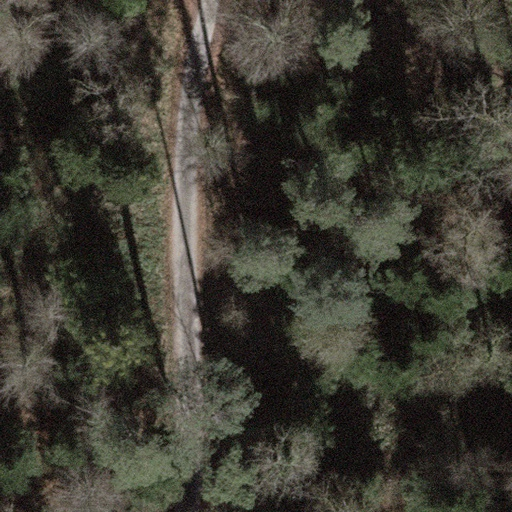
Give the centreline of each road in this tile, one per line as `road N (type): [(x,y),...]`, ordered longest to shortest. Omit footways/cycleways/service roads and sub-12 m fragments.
road 1 (track): [(178,511),(192,182),(220,0)]
road 2 (track): [(326,0),(511,68)]
